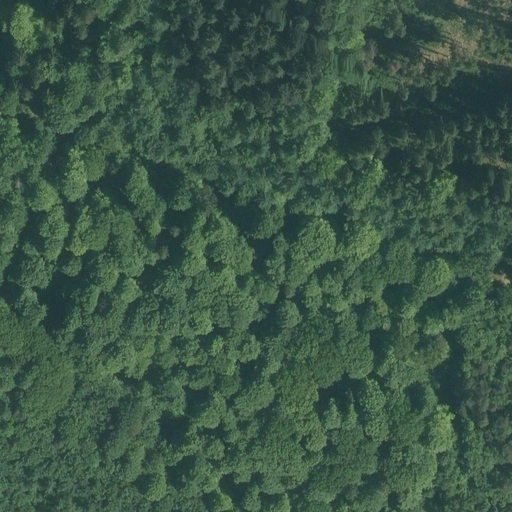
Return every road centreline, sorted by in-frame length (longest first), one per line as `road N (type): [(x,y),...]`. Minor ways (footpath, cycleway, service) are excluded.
road 1 (track): [(0,108),(511,255)]
road 2 (track): [(0,258),(104,0)]
